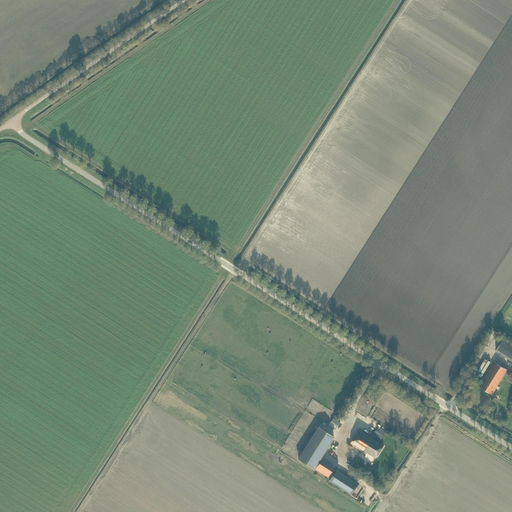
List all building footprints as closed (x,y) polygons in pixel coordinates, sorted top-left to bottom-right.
[(511,343),(511,344),(504,338),(496,351),(511,361),(511,343)] [(479,386),(492,394),(508,370),(495,362),(479,386)] [(297,459),(314,469),(335,437),(318,426),(297,459)] [(359,429),(350,443),(362,451),(366,453),(364,457),(371,461),(373,458),(375,459),(383,445),(359,429)] [(315,469),(328,477),(338,461),(325,453),(315,469)] [(329,481),(351,495),(358,484),(336,470),(329,481)]
